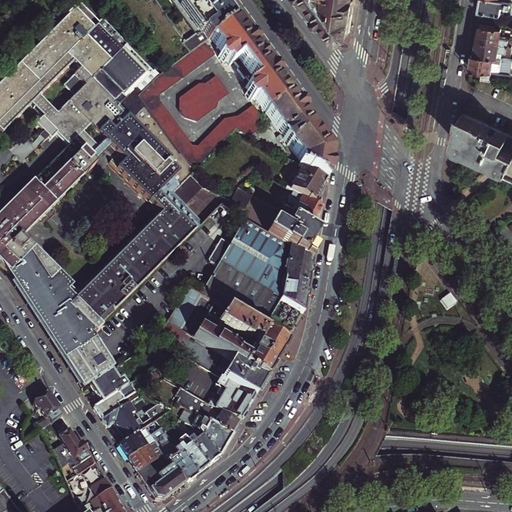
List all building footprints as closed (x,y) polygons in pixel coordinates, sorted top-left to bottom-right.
[(99,0),(169,68),(171,67),(185,57),(190,53),(195,50),(199,46),(204,42),(233,21),(229,14),(218,0),(99,0)] [(310,0),(317,10),(323,18),(338,7),(336,0),(310,0)] [(336,0),(338,7),(323,18),(337,36),(342,37),(350,31),(354,0),(336,0)] [(490,25),(498,27),(500,12),(511,14),(511,9),(511,0),(483,0),(479,24),(490,25)] [(72,296),(67,301),(70,305),(63,312),(69,318),(66,320),(80,334),(82,333),(84,331),(91,339),(97,333),(95,330),(191,235),(191,236),(202,225),(184,207),(203,189),(192,179),(193,169),(140,97),(160,78),(152,70),(153,68),(149,64),(148,65),(129,46),(131,45),(104,19),(100,23),(83,5),(77,10),(76,9),(69,16),(71,17),(0,87),(0,132),(2,134),(34,104),(36,106),(36,107),(45,117),(37,125),(41,130),(38,133),(40,136),(35,141),(40,146),(50,137),(52,140),(59,133),(70,145),(2,212),(0,212),(0,266),(7,274),(33,250),(27,244),(25,245),(20,240),(97,165),(93,162),(103,152),(112,160),(109,164),(157,213),(72,296)] [(245,89),(264,115),(288,97),(269,70),(265,64),(233,21),(204,42),(199,46),(195,50),(190,53),(185,57),(171,67),(169,68),(171,70),(167,73),(160,78),(140,97),(193,169),(204,168),(216,155),(222,150),(227,145),(232,140),(240,133),(249,139),(263,122),(260,118),(252,107),(247,111),(242,114),(237,118),(231,123),(230,123),(225,123),(226,129),(220,130),(221,135),(215,135),(215,140),(209,140),(209,145),(204,146),(204,148),(193,149),(160,103),(160,96),(162,90),(164,91),(166,86),(170,87),(173,81),(177,82),(179,76),(183,77),(185,71),(189,73),(194,69),(199,66),(204,62),(208,59),(213,55),(207,46),(212,42),(229,66),(233,63),(238,70),(236,71),(243,81),(250,76),(254,81),(245,89)] [(479,25),(477,39),(511,44),(511,36),(503,35),(504,28),(498,27),(490,25),(479,24),(479,25)] [(511,44),(477,39),(474,53),(502,58),(502,55),(499,54),(500,50),(511,51),(511,44)] [(484,70),(494,72),(502,73),(502,66),(511,67),(511,59),(502,58),(474,53),(472,68),(484,70)] [(494,72),(484,70),(483,80),(492,81),(494,72)] [(180,99),(180,111),(182,114),(184,116),(195,120),(198,115),(202,116),(204,110),(208,112),(211,106),(214,107),(216,102),(227,95),(223,89),(219,84),(215,78),(205,86),(199,85),(199,90),(193,90),(193,95),(187,95),(187,99),(180,99)] [(288,97),(264,115),(300,164),(298,166),(303,169),(324,181),(327,167),(330,154),(288,97)] [(464,114),(460,144),(510,169),(511,164),(511,148),(511,150),(504,147),(509,136),(464,114)] [(293,193),(313,204),(324,181),(303,169),(290,191),(293,193)] [(231,202),(230,203),(244,211),(248,204),(252,197),(238,189),(234,196),(231,202)] [(313,204),(293,193),(288,203),(295,207),(292,212),(295,213),(291,220),(292,221),(313,233),(318,225),(313,223),(320,209),(313,204)] [(272,223),(265,236),(309,260),(312,255),(313,253),(312,252),(311,250),(310,249),(309,248),(313,241),(316,234),(313,233),(292,221),(288,228),(295,232),(294,235),(272,223)] [(228,248),(218,265),(244,280),(280,301),(302,313),(311,261),(309,260),(265,236),(257,232),(242,223),(228,248)] [(218,265),(228,248),(218,242),(206,265),(215,270),(218,265)] [(95,371),(103,366),(97,356),(82,333),(80,334),(66,320),(69,318),(63,312),(70,305),(67,301),(72,296),(67,292),(71,288),(38,255),(33,250),(7,274),(13,283),(63,363),(72,377),(81,390),(89,385),(99,378),(95,371)] [(200,295),(226,310),(261,331),(280,301),(244,280),(218,265),(215,270),(200,295)] [(180,329),(184,323),(187,317),(190,311),(194,305),(197,300),(200,295),(189,287),(185,292),(182,298),(179,304),(175,310),(172,315),(168,322),(178,328),(180,329)] [(451,290),(441,298),(449,309),(459,301),(451,290)] [(232,361),(264,381),(277,360),(285,346),(261,331),(226,310),(218,323),(219,326),(218,328),(241,343),(244,339),(248,341),(242,351),(250,356),(247,361),(235,353),(234,349),(211,335),(212,333),(211,329),(215,328),(217,325),(216,322),(220,315),(216,313),(214,313),(208,314),(209,320),(203,321),(204,326),(200,327),(193,338),(232,361)] [(178,328),(168,322),(158,340),(168,346),(178,328)] [(232,361),(221,379),(253,399),(264,381),(232,361)] [(95,371),(99,378),(111,370),(107,363),(103,366),(95,371)] [(97,397),(101,403),(127,386),(121,377),(117,380),(111,370),(99,378),(89,385),(94,392),(93,392),(96,397),(97,397)] [(211,400),(207,405),(238,424),(253,399),(221,379),(220,378),(214,387),(219,390),(216,395),(220,398),(216,403),(211,400)] [(93,408),(101,421),(128,402),(126,398),(135,392),(134,390),(140,386),(136,380),(127,386),(101,403),(93,408)] [(188,411),(190,413),(230,438),(238,424),(207,405),(179,388),(174,395),(191,406),(188,411)] [(49,424),(61,417),(52,404),(53,403),(46,393),(40,397),(34,402),(33,402),(32,405),(36,412),(39,412),(45,420),(46,419),(49,424)] [(126,441),(145,427),(165,413),(162,410),(163,409),(161,405),(160,406),(158,403),(146,412),(150,418),(143,423),(139,417),(135,420),(132,417),(135,415),(133,411),(134,410),(129,402),(128,402),(101,421),(106,428),(114,423),(126,441)] [(186,420),(197,428),(200,431),(217,459),(230,438),(190,413),(186,420)] [(49,424),(46,419),(45,420),(36,426),(39,431),(49,424)] [(118,446),(127,459),(166,433),(161,427),(150,434),(145,427),(126,441),(118,446)] [(193,437),(189,440),(207,467),(217,459),(200,431),(197,428),(191,432),(193,437)] [(62,475),(70,470),(90,457),(80,443),(76,446),(67,432),(57,438),(62,445),(51,452),(56,461),(62,475)] [(127,459),(136,473),(160,454),(158,450),(171,441),(166,433),(127,459)] [(186,435),(174,444),(196,475),(207,467),(189,440),(186,435)] [(160,454),(169,466),(183,485),(196,475),(174,444),(160,454)] [(160,454),(136,473),(139,478),(143,484),(153,500),(161,501),(183,485),(169,466),(160,454)] [(75,478),(94,465),(90,457),(70,470),(75,478)] [(491,462),(491,465),(496,465),(496,470),(508,470),(508,462),(491,462)] [(123,511),(104,479),(90,488),(95,497),(102,507),(96,510),(96,511),(123,511)] [(0,511),(18,511),(12,503),(0,489),(0,488),(0,511)] [(101,507),(95,497),(90,500),(96,509),(101,507)]
